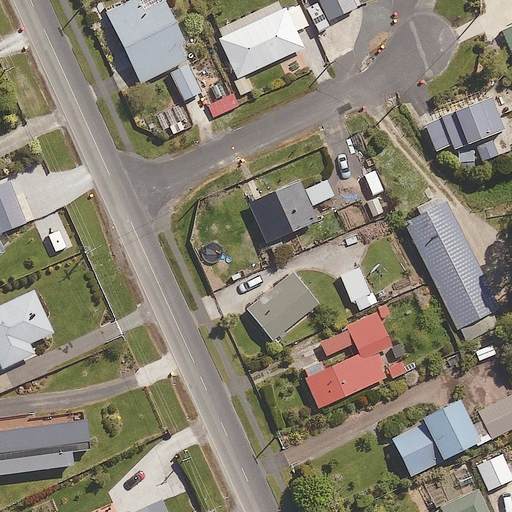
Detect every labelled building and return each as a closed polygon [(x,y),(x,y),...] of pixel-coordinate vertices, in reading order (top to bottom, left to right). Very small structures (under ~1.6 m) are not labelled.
[(193,57),(165,0),(131,0),(107,12),(141,82),(169,69),(184,99),(202,91),(187,60),(193,57)] [(357,6),(354,0),(320,0),(329,19),(357,6)] [(283,12),(278,1),(216,30),(238,78),(303,47),(295,30),(308,24),(299,4),(283,12)] [(511,25),(503,29),(511,50),(511,25)] [(254,90),(246,75),(232,82),(240,97),(254,90)] [(240,105),(234,92),(208,104),(214,117),(240,105)] [(464,168),(483,160),(499,153),(490,133),(504,127),(491,96),(426,124),(437,150),(454,143),(456,148),(464,168)] [(0,232),(27,221),(9,179),(0,183),(0,232)] [(305,190),(300,179),(249,202),(267,242),(317,219),(311,206),(334,196),(327,180),(305,190)] [(387,213),(378,195),(362,203),(371,221),(387,213)] [(507,323),(447,201),(441,204),(439,199),(417,210),(419,215),(405,222),(465,343),(507,323)] [(360,310),(378,302),(374,291),(370,292),(360,267),(341,275),(352,302),(356,301),(360,310)] [(318,303),(294,272),(248,308),(273,339),(318,303)] [(52,336),(33,295),(0,309),(0,367),(2,372),(34,357),(29,346),(52,336)] [(392,345),(377,313),(342,328),(344,332),(321,342),(326,355),(354,343),(358,352),(305,375),(319,407),(386,378),(375,352),(392,345)] [(511,427),(511,395),(479,411),(493,438),(511,427)] [(478,446),(492,439),(482,420),(474,425),(461,401),(392,437),(412,475),(476,442),(478,446)] [(89,449),(85,420),(0,430),(0,473),(73,464),(71,451),(89,449)] [(511,479),(511,473),(501,452),(476,464),(489,490),(511,479)] [(430,511),(438,509),(425,482),(408,490),(418,511),(430,511)] [(489,511),(478,489),(441,507),(443,511),(489,511)] [(166,511),(162,500),(136,511),(166,511)]
